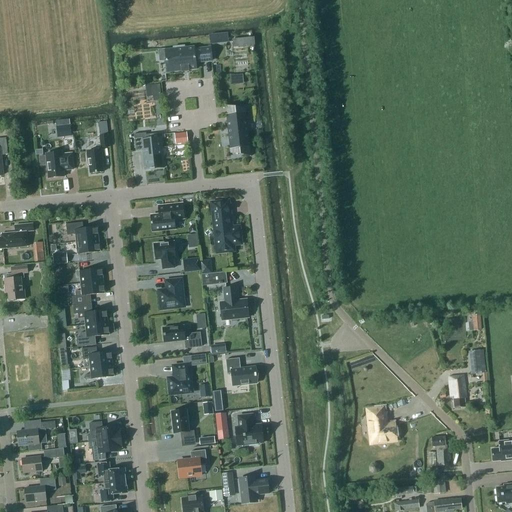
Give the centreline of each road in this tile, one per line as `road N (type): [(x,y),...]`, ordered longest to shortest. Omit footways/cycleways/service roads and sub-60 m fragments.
road 1 (unclassified): [(462,433),(338,312),(328,291),(300,0)]
road 2 (residential): [(110,195),(247,187),(286,511)]
road 3 (residential): [(110,195),(146,511)]
road 4 (track): [(287,172),(268,36),(274,29),(286,35),(299,162),(293,172)]
